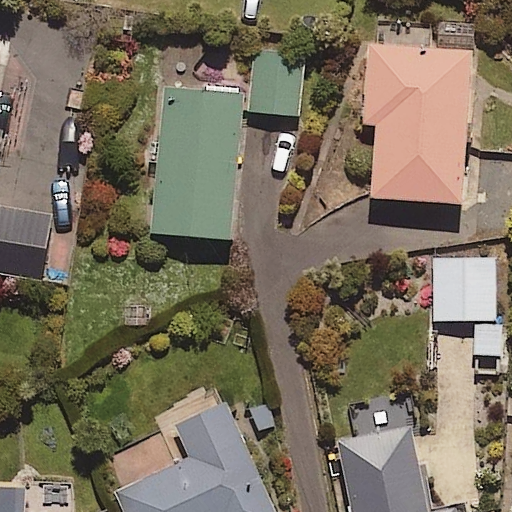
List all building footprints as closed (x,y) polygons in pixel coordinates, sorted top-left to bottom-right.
[(425,39),(426,26),(384,23),(383,38),(365,37),(361,116),(373,116),(369,188),(459,194),(467,42),(425,39)] [(304,49),(254,44),(248,106),(298,111),(304,49)] [(240,87),(164,79),(149,222),(226,230),(240,87)] [(48,210),(0,202),(0,267),(38,273),(48,210)] [(494,252),(433,253),(434,315),(474,314),(475,350),(496,350),(494,252)] [(276,511),(222,394),(174,417),(189,451),(114,486),(125,511),(276,511)] [(425,505),(409,420),(336,434),(351,511),(454,511),(452,499),(425,505)] [(77,511),(78,495),(0,494),(0,511),(77,511)]
